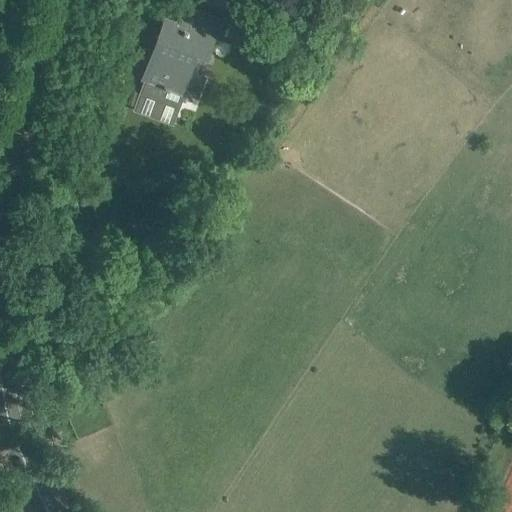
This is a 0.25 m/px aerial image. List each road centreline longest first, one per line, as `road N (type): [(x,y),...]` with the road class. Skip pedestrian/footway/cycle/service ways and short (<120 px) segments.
road 1 (residential): [(0,215),(55,0)]
road 2 (tertiary): [(48,511),(0,394)]
